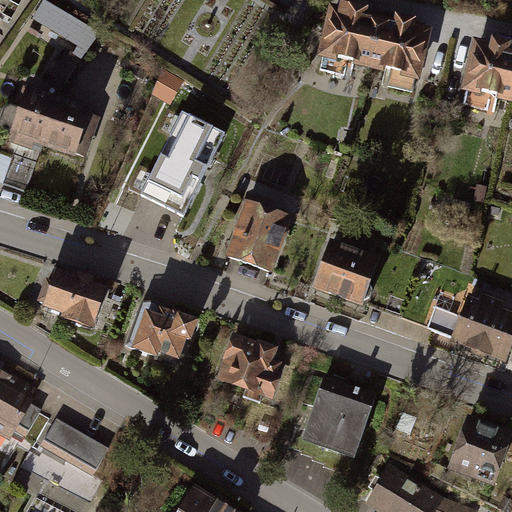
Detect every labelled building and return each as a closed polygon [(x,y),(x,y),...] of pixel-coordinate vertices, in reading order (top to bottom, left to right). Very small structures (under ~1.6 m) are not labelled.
[(51,77),(70,86),(100,28),(45,0),(44,0),(35,20),(71,38),(51,77)] [(369,69),(382,17),(331,4),(318,57),(369,69)] [(418,82),(431,29),(382,17),(369,69),(418,82)] [(461,89),(509,101),(511,89),(511,46),(474,37),(461,89)] [(155,96),(176,104),(185,78),(164,71),(155,96)] [(34,152),(37,143),(50,103),(54,92),(26,82),(6,143),(34,152)] [(50,103),(37,143),(76,156),(89,116),(50,103)] [(223,142),(174,118),(131,202),(180,226),(223,142)] [(0,178),(30,187),(37,162),(0,151),(0,178)] [(288,224),(240,208),(221,267),(269,282),(288,224)] [(372,267),(320,253),(308,298),(360,312),(372,267)] [(103,296),(40,273),(27,310),(90,332),(103,296)] [(511,349),(511,318),(465,302),(448,350),(505,370),(511,349)] [(195,330),(142,310),(127,349),(180,369),(195,330)] [(277,358),(229,343),(216,385),(264,400),(277,358)] [(40,407),(0,383),(0,450),(12,457),(40,407)] [(376,405),(315,385),(297,440),(358,461),(376,405)] [(511,435),(459,419),(447,460),(498,476),(511,435)] [(30,511),(88,511),(104,484),(39,449),(18,488),(38,498),(30,511)] [(434,511),(441,501),(388,472),(367,511),(368,511),(434,511)] [(211,511),(190,498),(181,511),(211,511)] [(480,511),(482,510),(458,500),(453,511),(480,511)]
